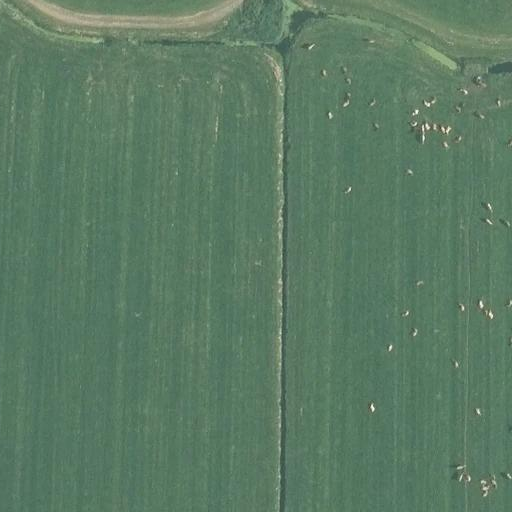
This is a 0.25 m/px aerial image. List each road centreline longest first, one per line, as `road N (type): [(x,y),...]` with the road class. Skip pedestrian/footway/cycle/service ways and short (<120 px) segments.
road 1 (track): [(237,0),(190,23),(73,22),(38,0)]
road 2 (track): [(352,0),(498,51),(511,49)]
